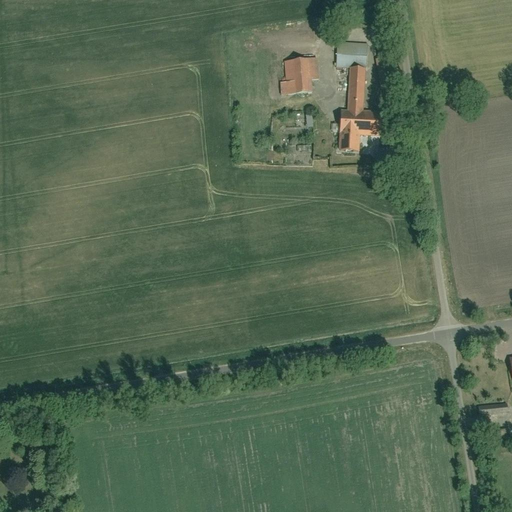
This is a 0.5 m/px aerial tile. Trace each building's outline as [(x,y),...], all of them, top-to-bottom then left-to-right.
[(336,48),(336,70),(363,70),(363,48),(336,48)] [(306,83),(317,83),(316,63),(283,64),(285,99),(306,98),(306,83)] [(357,155),(357,138),(378,138),(378,118),(359,118),(359,75),(343,75),(343,118),(336,118),(336,155),(357,155)] [(399,154),(377,155),(378,169),(400,168),(399,154)] [(508,431),(488,434),(489,443),(509,440),(508,431)]
